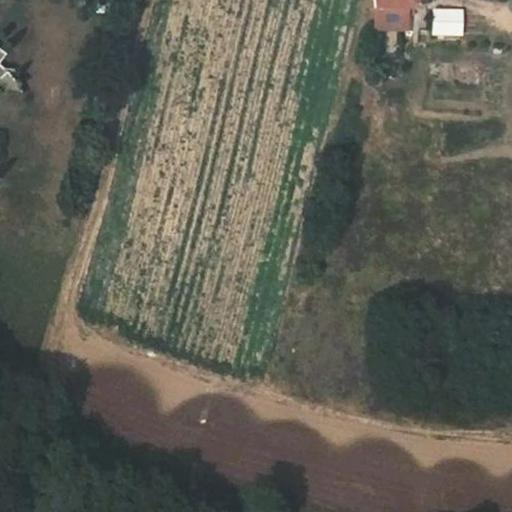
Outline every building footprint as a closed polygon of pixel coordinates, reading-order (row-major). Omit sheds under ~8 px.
[(374,0),(376,30),(390,30),(390,9),(403,10),(413,10),(416,9),(415,7),(423,7),(422,0),(374,0)] [(430,36),(462,35),(461,7),(429,9),(430,36)] [(402,31),(404,16),(403,10),(390,9),(390,30),(402,31)] [(0,81),(9,74),(8,73),(0,66),(0,57),(3,54),(0,50),(0,81)] [(436,81),(479,84),(481,69),(438,65),(436,81)] [(14,80),(9,74),(0,81),(0,92),(20,93),(18,88),(19,83),(16,79),(14,80)]
